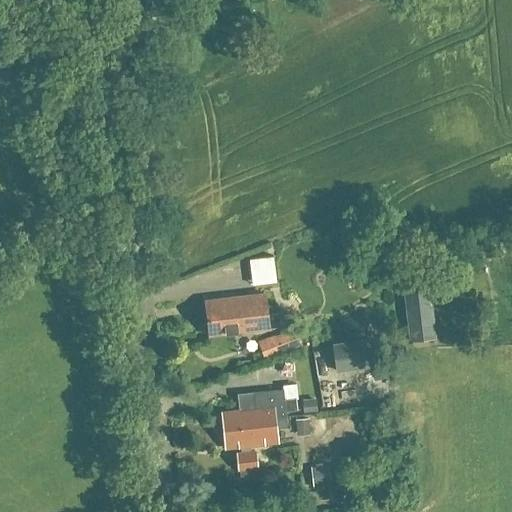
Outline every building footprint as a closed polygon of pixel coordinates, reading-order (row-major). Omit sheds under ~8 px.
[(487,248),(489,263),(507,261),(505,245),(487,248)] [(318,253),(292,257),(295,273),(321,269),(318,253)] [(254,283),(280,281),(278,254),(252,256),(254,283)] [(412,340),(435,337),(430,288),(406,291),(412,340)] [(277,313),(268,314),(265,294),(235,297),(239,331),(269,328),(279,327),(277,313)] [(239,331),(235,297),(206,300),(210,335),(239,331)] [(304,342),(302,332),(262,339),(264,350),(304,342)] [(305,393),(334,391),(333,373),(304,374),(305,393)] [(250,444),(260,443),(279,440),(277,428),(289,427),(288,416),(298,415),(296,397),(298,397),(296,383),(284,384),(285,389),(254,393),(256,407),(222,411),(226,446),(241,445),(242,451),(237,452),(239,467),(240,467),(241,476),(252,475),(251,466),(257,465),(256,450),(251,450),(250,444)] [(312,488),(333,486),(331,463),(319,465),(319,474),(311,475),(312,488)]
